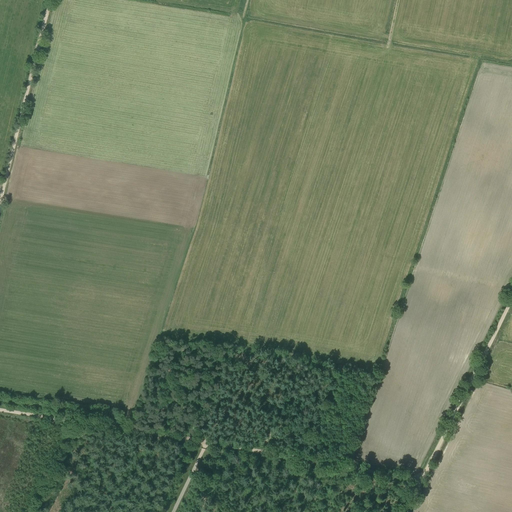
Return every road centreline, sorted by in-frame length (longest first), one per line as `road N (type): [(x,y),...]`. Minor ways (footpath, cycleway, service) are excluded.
road 1 (track): [(421,480),(0,410)]
road 2 (track): [(49,0),(0,199)]
road 3 (track): [(421,480),(511,298)]
